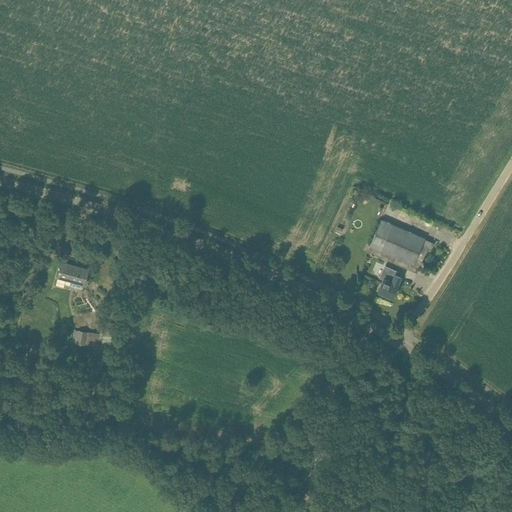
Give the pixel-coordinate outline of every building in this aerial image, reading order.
[(365,192),(356,188),(354,194),(359,197),(359,196),(362,197),(365,192)] [(381,219),(368,251),(417,272),(420,265),(421,266),(424,260),(423,259),(428,247),(431,248),(433,242),(425,238),(381,219)] [(344,228),(338,225),(335,231),(340,234),(344,228)] [(89,269),(62,261),(57,277),(84,285),(89,269)] [(384,277),(378,290),(393,297),(399,283),(398,283),(401,276),(395,273),(396,270),(384,265),(380,275),(384,277)] [(113,322),(101,320),(100,331),(112,332),(113,322)] [(76,343),(87,345),(89,330),(78,329),(78,330),(74,329),(72,341),(76,342),(76,343)] [(99,346),(95,361),(100,363),(102,363),(106,348),(99,346)] [(95,361),(92,361),(88,375),(96,378),(100,363),(95,361)]
